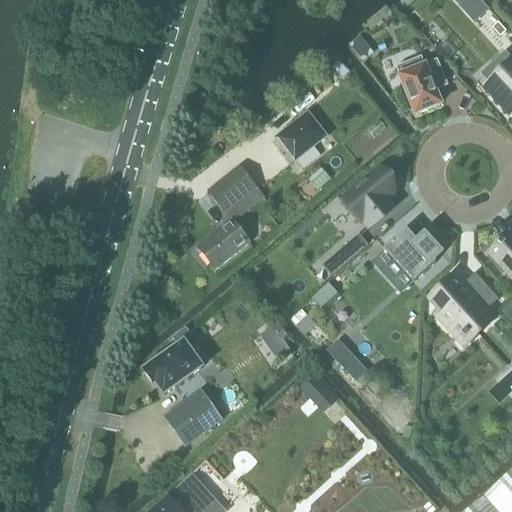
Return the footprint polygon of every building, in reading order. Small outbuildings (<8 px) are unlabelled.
[(479,0),(452,0),(475,24),(489,11),(479,0)] [(357,55),(363,63),(373,55),(367,47),(357,55)] [(425,66),(422,58),(397,69),(399,76),(398,76),(415,118),(443,106),(437,91),(448,87),(437,61),(425,66)] [(511,60),(482,88),(510,119),(511,116),(511,60)] [(308,115),(277,139),(295,163),(327,138),(308,115)] [(240,168),(208,194),(224,215),(257,189),(240,168)] [(384,182),(373,174),(337,204),(344,218),(356,226),(362,221),(366,226),(382,219),(390,205),(386,201),(391,195),(384,182)] [(216,270),(252,242),(234,220),(198,246),(216,270)] [(385,251),(415,283),(443,257),(426,238),(419,244),(407,231),(385,251)] [(511,236),(490,256),(511,280),(511,236)] [(454,275),(427,300),(457,333),(461,329),(470,339),(493,318),(487,312),(498,301),(476,277),(465,287),(454,275)] [(337,295),(329,286),(312,301),(320,310),(337,295)] [(152,391),(159,403),(193,379),(176,356),(186,348),(178,337),(160,349),(167,358),(136,379),(148,394),(152,391)] [(378,351),(367,361),(376,372),(388,362),(378,351)] [(367,374),(357,363),(345,373),(355,385),(367,374)] [(186,447),(223,421),(202,391),(165,417),(186,447)] [(511,511),(511,472),(467,511),(511,511)] [(171,497),(154,511),(223,511),(192,478),(171,497)]
